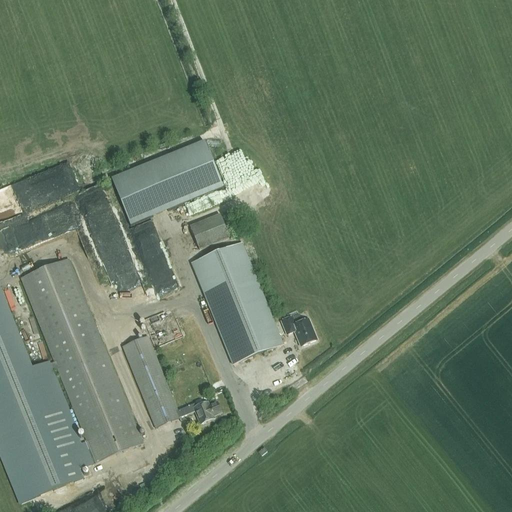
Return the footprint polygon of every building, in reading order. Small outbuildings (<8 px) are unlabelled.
[(132,225),(156,215),(225,188),(206,141),(113,178),(132,225)] [(29,221),(0,229),(0,258),(3,258),(0,248),(0,238),(21,232),(24,243),(17,245),(18,251),(73,233),(68,215),(31,227),(29,221)] [(199,251),(230,239),(221,216),(190,227),(199,251)] [(243,245),(194,265),(235,367),(284,347),(243,245)] [(96,467),(111,460),(144,446),(92,317),(70,260),(21,279),(54,364),(57,371),(87,443),(96,467)] [(167,265),(167,270),(157,271),(157,280),(170,279),(170,271),(173,271),(172,265),(167,265)] [(128,290),(141,282),(135,272),(122,280),(128,290)] [(0,288),(0,458),(20,507),(84,481),(81,473),(96,467),(87,443),(82,445),(78,436),(79,435),(54,372),(57,371),(54,364),(51,365),(50,363),(33,370),(0,288)] [(35,319),(30,322),(34,330),(39,328),(35,319)] [(297,327),(294,319),(283,323),(288,337),(296,334),(302,349),(318,342),(310,322),(297,327)] [(208,403),(198,407),(197,405),(178,412),(149,338),(124,348),(156,430),(181,420),(181,419),(195,414),(200,426),(215,420),(214,418),(222,415),(218,404),(210,407),(208,403)] [(152,488),(147,473),(131,478),(136,493),(152,488)]
